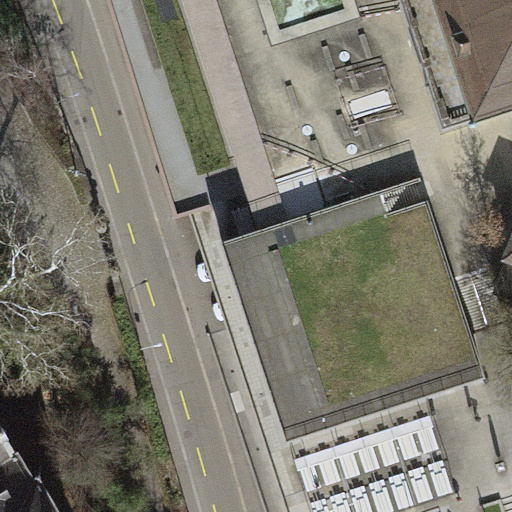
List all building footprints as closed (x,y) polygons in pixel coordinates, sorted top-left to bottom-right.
[(511,0),(400,0),(443,130),(511,107),(511,0)] [(388,214),(380,191),(257,231),(221,243),(286,444),(487,379),(428,201),(388,214)] [(511,262),(501,291),(511,295),(511,262)] [(293,462),(310,511),(414,511),(456,499),(431,418),(293,462)] [(0,511),(56,511),(38,481),(34,483),(0,426),(0,511)]
